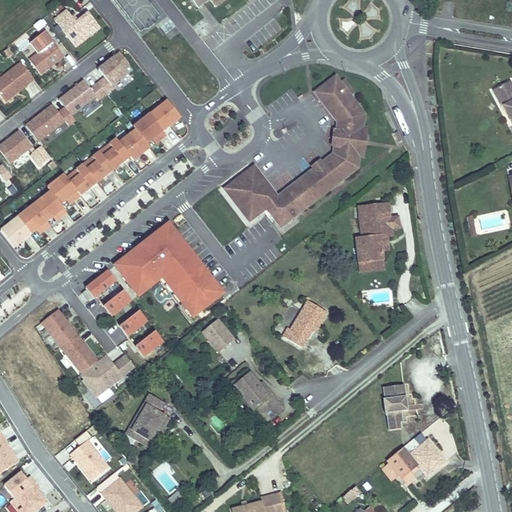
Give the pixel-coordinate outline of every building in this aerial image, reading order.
[(75,46),(100,27),(87,11),(77,19),(75,21),(69,13),(66,9),(54,19),(75,46)] [(75,21),(77,19),(71,11),(69,13),(75,21)] [(39,74),(62,56),(43,32),(28,43),(36,53),(28,59),(39,74)] [(97,81),(106,93),(113,88),(111,85),(125,74),(122,69),(128,64),(118,52),(97,68),(103,76),(97,81)] [(0,96),(4,102),(32,79),(19,62),(0,76),(0,96)] [(318,91),(316,92),(341,124),(340,133),(340,134),(343,138),(355,140),(362,135),(363,130),(365,116),(335,77),(318,91)] [(106,93),(97,81),(89,87),(83,80),(58,99),(64,107),(70,116),(95,96),(98,99),(106,93)] [(511,91),(510,87),(496,95),(505,111),(501,113),(511,132),(511,131),(511,91)] [(496,95),(492,97),(501,113),(505,111),(496,95)] [(166,103),(150,114),(163,131),(179,120),(166,103)] [(51,105),(24,126),(37,142),(70,116),(64,107),(57,112),(51,105)] [(133,127),(146,144),(163,131),(150,114),(133,127)] [(119,143),(130,157),(133,161),(150,148),(136,130),(119,143)] [(333,132),(331,148),(338,149),(338,147),(343,144),(354,146),(360,153),(359,157),(364,158),(367,131),(363,130),(362,135),(355,140),(343,138),(340,134),(340,133),(333,132)] [(18,131),(0,144),(0,152),(9,164),(30,147),(18,131)] [(113,170),(130,157),(119,143),(116,139),(99,153),(113,170)] [(337,157),(322,169),(336,187),(358,170),(359,157),(360,153),(354,146),(343,144),(338,147),(338,149),(337,157)] [(82,166),(96,184),(113,170),(99,153),(82,166)] [(0,177),(3,182),(10,176),(1,165),(0,165),(0,177)] [(80,197),(96,184),(82,166),(66,179),(80,197)] [(322,169),(316,174),(330,192),(336,187),(322,169)] [(251,172),(225,193),(250,225),(267,212),(281,230),(330,192),(316,174),(277,205),(251,172)] [(66,179),(63,176),(46,189),(49,193),(60,206),(66,201),(70,198),(73,202),(80,197),(66,179)] [(16,184),(8,190),(14,198),(22,191),(16,184)] [(60,206),(49,193),(33,206),(46,223),(52,218),(56,215),(59,219),(66,214),(60,206)] [(46,223),(33,206),(16,219),(29,236),(35,232),(39,228),(42,232),(49,227),(46,223)] [(356,243),(360,264),(383,261),(382,255),(381,239),(388,238),(392,237),(392,231),(397,228),(398,224),(395,220),(390,220),(387,207),(361,211),(365,240),(356,243)] [(29,236),(16,219),(0,231),(0,234),(12,250),(29,236)] [(223,294),(195,258),(191,261),(185,253),(183,242),(169,225),(157,234),(156,242),(149,246),(146,242),(115,267),(139,297),(163,279),(193,318),(207,307),(205,304),(213,298),(219,298),(223,294)] [(156,242),(157,234),(146,242),(149,246),(156,242)] [(389,253),(388,238),(381,239),(382,255),(389,253)] [(195,258),(183,242),(185,253),(191,261),(195,258)] [(383,261),(360,264),(361,275),(384,272),(383,261)] [(103,291),(108,287),(110,288),(115,284),(107,273),(85,290),(93,301),(96,299),(95,297),(97,295),(99,297),(104,292),(103,291)] [(91,300),(85,292),(81,296),(87,303),(91,300)] [(121,309),(127,305),(128,306),(131,304),(123,293),(105,308),(108,311),(106,312),(111,319),(122,311),(121,309)] [(207,307),(219,298),(213,298),(205,304),(207,307)] [(316,328),(320,329),(328,313),(307,302),(292,331),(289,330),(285,338),(305,349),(315,332),(316,328)] [(78,338),(58,312),(40,325),(43,328),(42,328),(60,351),(78,338)] [(144,327),(147,324),(139,314),(121,328),(123,331),(122,333),(128,340),(138,331),(137,330),(143,325),(144,327)] [(234,342),(219,323),(204,335),(219,354),(234,342)] [(153,350),(159,346),(160,348),(163,345),(155,334),(137,349),(139,352),(138,353),(143,361),(154,352),(153,350)] [(81,377),(98,364),(78,338),(60,351),(81,377)] [(81,377),(80,378),(85,384),(83,385),(96,401),(134,370),(125,358),(114,368),(112,369),(104,359),(98,364),(81,377)] [(106,358),(104,359),(112,369),(114,368),(106,358)] [(256,411),(263,419),(280,404),(273,396),(270,399),(259,386),(249,375),(233,388),(253,413),(256,411)] [(262,383),(259,386),(270,399),(273,396),(262,383)] [(409,410),(408,385),(387,386),(388,399),(386,400),(387,413),(389,413),(389,432),(403,430),(402,422),(404,423),(403,410),(409,410)] [(149,400),(143,411),(148,414),(135,436),(151,444),(165,420),(158,417),(163,408),(149,400)] [(280,404),(263,419),(269,425),(286,411),(280,404)] [(148,414),(143,411),(127,438),(152,453),(170,423),(165,420),(151,444),(135,436),(148,414)] [(0,475),(20,462),(0,430),(0,475)] [(431,441),(423,432),(415,439),(422,448),(431,441)] [(80,448),(70,455),(88,483),(109,469),(85,433),(75,440),(80,448)] [(415,439),(388,462),(401,478),(402,477),(413,469),(420,464),(429,475),(447,461),(431,441),(422,448),(415,439)] [(417,475),(413,469),(402,477),(407,484),(417,475)] [(3,486),(14,500),(10,504),(16,511),(37,511),(48,504),(22,471),(3,486)] [(113,511),(137,511),(143,508),(119,478),(99,494),(113,511)] [(345,507),(360,495),(355,489),(340,501),(345,507)] [(276,495),(280,511),(287,511),(283,494),(276,495)] [(265,498),(265,502),(251,505),(243,507),(236,509),(237,511),(280,511),(276,495),(267,497),(265,498)]
